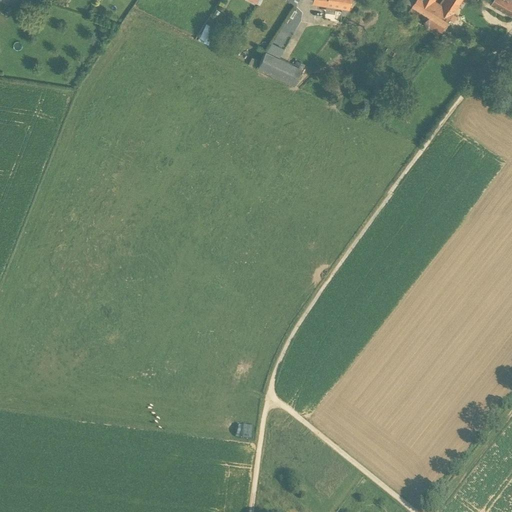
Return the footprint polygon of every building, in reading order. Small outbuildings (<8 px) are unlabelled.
[(433,1),(431,0),(415,0),(413,4),(412,5),(406,14),(438,35),(445,25),(434,18),(442,6),(433,1)] [(446,0),(442,7),(442,6),(434,18),(445,25),(461,0),(446,0)] [(511,1),(509,0),(494,0),(492,4),(511,16),(511,14),(511,1)] [(407,1),(401,11),(406,14),(412,5),(407,1)] [(199,39),(207,42),(214,26),(206,23),(199,39)] [(281,55),(284,47),(271,42),(268,50),(281,55)] [(301,69),(264,51),(257,66),(293,84),(301,69)]
